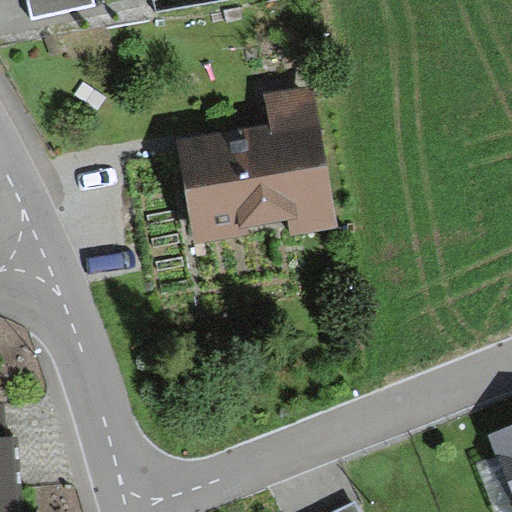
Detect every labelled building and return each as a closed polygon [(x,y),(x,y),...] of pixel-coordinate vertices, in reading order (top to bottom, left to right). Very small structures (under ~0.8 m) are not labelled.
[(96,0),(30,0),(34,17),(97,3),(96,0)] [(181,137),(195,243),(338,224),(320,83),(264,91),(268,125),(181,137)] [(511,494),(511,425),(488,435),(511,494)] [(23,511),(20,436),(0,436),(0,511),(23,511)] [(338,511),(362,511),(358,503),(338,511)]
